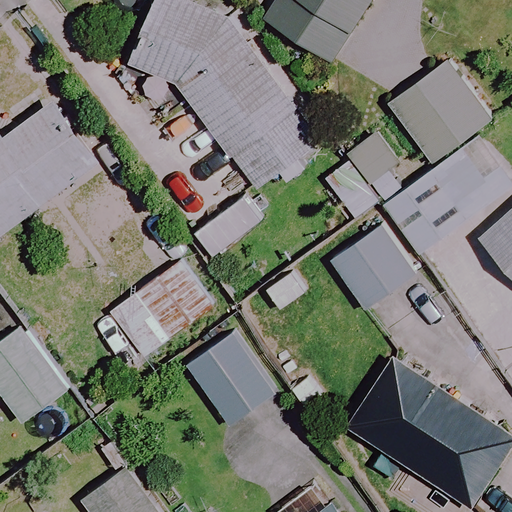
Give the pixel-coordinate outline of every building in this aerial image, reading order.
[(325,141),(232,14),(193,0),(157,0),(134,67),(181,84),(258,189),(325,141)] [(274,0),(262,18),(334,64),(374,0),(274,0)] [(492,119),(449,61),(393,103),(435,161),(492,119)] [(0,235),(100,166),(54,101),(0,138),(0,235)] [(511,189),(511,182),(480,136),(386,202),(421,253),(511,189)] [(262,209),(244,186),(200,219),(218,243),(262,209)] [(511,210),(484,235),(511,265),(511,210)] [(418,275),(383,223),(333,256),(367,308),(418,275)] [(218,306),(184,259),(113,310),(147,357),(218,306)] [(84,406),(25,329),(0,348),(0,387),(26,421),(56,398),(70,417),(84,406)] [(280,394),(236,332),(190,365),(234,427),(280,394)] [(511,448),(511,433),(398,357),(353,425),(474,506),(511,448)] [(162,511),(131,468),(86,501),(93,511),(162,511)] [(352,511),(343,499),(324,511),(352,511)]
